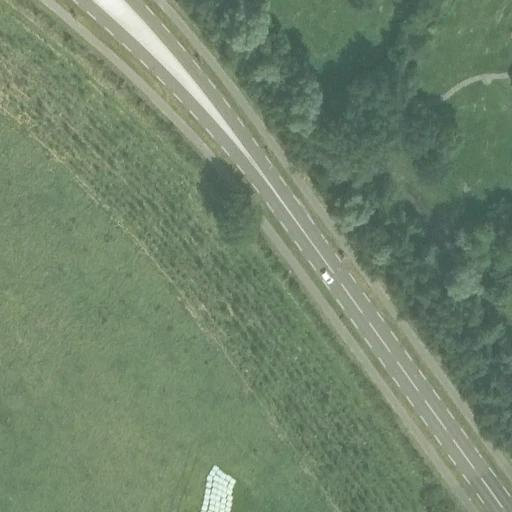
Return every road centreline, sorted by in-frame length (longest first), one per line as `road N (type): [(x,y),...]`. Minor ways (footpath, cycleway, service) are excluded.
road 1 (secondary): [(81,0),(177,90),(311,241)]
road 2 (secondary): [(504,511),(311,241)]
road 3 (secondary): [(311,241),(215,100),(130,0)]
